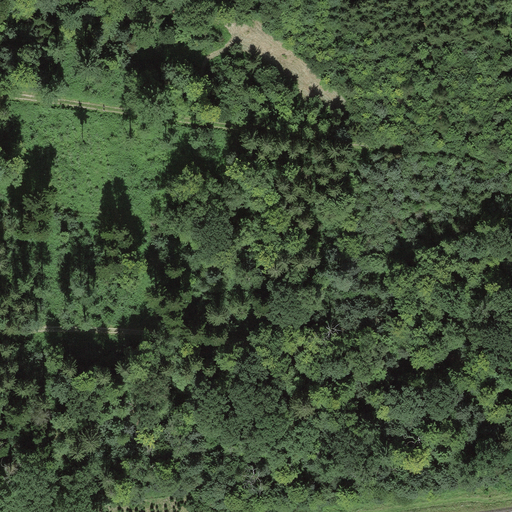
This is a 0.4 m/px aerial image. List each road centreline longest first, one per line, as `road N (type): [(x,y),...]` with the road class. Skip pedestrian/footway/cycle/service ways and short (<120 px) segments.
road 1 (track): [(511,160),(0,95)]
road 2 (track): [(0,332),(269,338),(511,366)]
